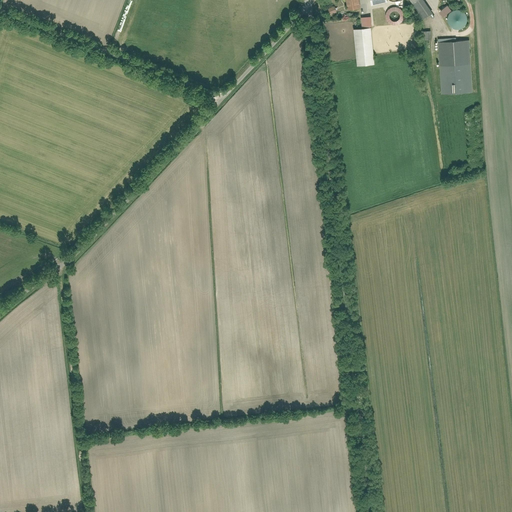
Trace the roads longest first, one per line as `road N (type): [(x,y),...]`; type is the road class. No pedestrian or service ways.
road 1 (unclassified): [(369,511),(309,8)]
road 2 (unclassified): [(0,314),(82,247),(309,8)]
